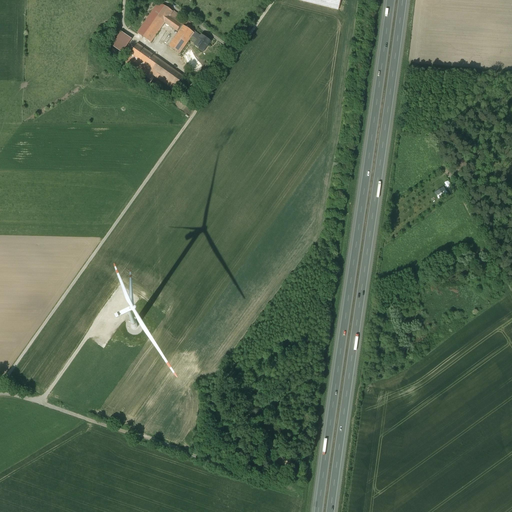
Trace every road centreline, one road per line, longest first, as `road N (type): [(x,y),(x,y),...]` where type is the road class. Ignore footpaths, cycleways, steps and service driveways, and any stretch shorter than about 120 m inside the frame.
road 1 (motorway): [(330,511),(402,0)]
road 2 (motorway): [(389,0),(318,511)]
road 3 (track): [(273,0),(0,386)]
road 4 (track): [(38,401),(119,287)]
road 5 (track): [(0,387),(131,433)]
road 6 (track): [(452,181),(511,289)]
